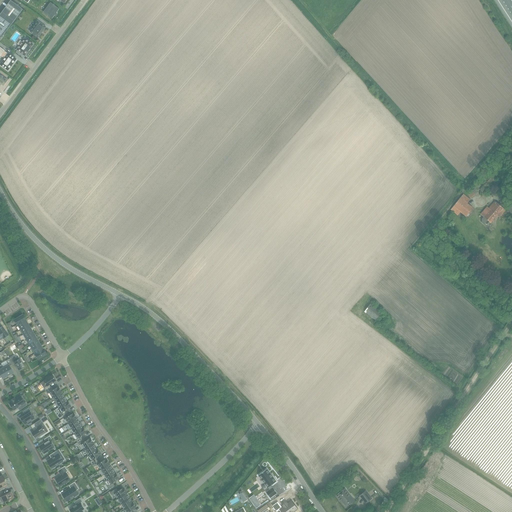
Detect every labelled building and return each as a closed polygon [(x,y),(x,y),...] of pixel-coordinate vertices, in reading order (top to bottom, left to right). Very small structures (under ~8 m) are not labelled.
[(23,9),(11,0),(0,14),(0,15),(12,24),(23,9)] [(50,3),(43,12),(52,19),(59,9),(54,5),(54,4),(53,5),(50,3)] [(12,24),(0,15),(0,37),(1,38),(12,24)] [(38,38),(38,37),(46,28),(46,27),(38,22),(38,21),(38,22),(30,31),(30,32),(38,37),(38,38)] [(20,46),(17,50),(25,56),(28,52),(30,48),(33,44),(25,38),(22,42),(20,41),(18,44),(20,46)] [(0,64),(8,71),(16,59),(8,53),(8,54),(4,51),(0,47),(0,56),(1,56),(5,58),(0,64)] [(475,189),(468,194),(470,198),(478,193),(475,189)] [(463,194),(451,209),(457,214),(460,210),(463,213),(469,205),(466,203),(469,199),(463,194)] [(484,217),(482,219),(482,223),(485,225),(488,224),(490,222),(490,223),(503,208),(495,201),(489,208),(490,209),(484,217)] [(364,312),(376,321),(383,312),(370,303),(364,312)] [(22,315),(14,320),(17,325),(25,320),(22,315)] [(26,320),(25,320),(17,325),(20,329),(28,325),(25,320),(26,320)] [(31,330),(28,325),(20,329),(23,334),(31,330)] [(34,335),(31,330),(23,334),(26,339),(34,335)] [(37,340),(34,335),(26,339),(29,344),(37,340)] [(40,344),(37,340),(29,344),(32,349),(40,344)] [(42,349),(40,344),(32,349),(35,354),(34,354),(43,349),(42,349)] [(4,356),(10,353),(8,348),(1,351),(4,356)] [(46,354),(43,349),(34,354),(37,359),(46,354)] [(14,356),(9,359),(12,365),(15,364),(18,370),(20,369),(21,369),(23,368),(23,367),(21,363),(23,363),(21,359),(20,360),(18,357),(15,358),(14,356)] [(12,365),(9,359),(6,361),(7,364),(3,367),(1,365),(8,377),(11,375),(10,374),(13,373),(9,367),(12,365)] [(40,383),(46,391),(52,387),(50,385),(56,380),(53,375),(50,377),(49,376),(46,378),(47,379),(40,383)] [(53,390),(52,387),(46,391),(47,394),(49,393),(53,398),(61,392),(62,392),(59,387),(58,387),(53,390)] [(62,394),(61,392),(53,398),(56,403),(64,397),(63,394),(62,394)] [(20,406),(21,409),(27,405),(25,402),(25,403),(21,396),(16,400),(14,398),(9,401),(11,403),(10,403),(10,404),(9,405),(11,408),(12,407),(14,410),(20,406)] [(66,400),(64,397),(56,403),(59,407),(67,402),(66,400)] [(67,402),(59,407),(62,412),(60,414),(62,417),(68,413),(70,412),(68,409),(71,407),(71,406),(68,401),(67,402)] [(26,415),(25,415),(20,419),(23,423),(24,422),(25,424),(34,418),(30,412),(31,412),(29,408),(24,411),(26,415)] [(64,419),(68,424),(76,419),(77,418),(74,413),(74,414),(73,413),(64,419)] [(37,429),(31,432),(36,440),(46,433),(44,430),(45,429),(44,428),(44,429),(42,426),(44,425),(43,423),(41,419),(40,420),(34,424),(37,429)] [(77,420),(76,419),(68,424),(71,429),(80,423),(78,420),(77,420)] [(82,426),(80,423),(71,429),(74,433),(82,428),(81,426),(82,426)] [(83,428),(82,428),(74,433),(77,439),(76,440),(77,443),(82,439),(81,437),(86,433),(86,432),(83,428)] [(39,446),(44,454),(54,447),(49,440),(52,439),(50,436),(44,439),(46,442),(39,446)] [(84,442),(82,439),(77,443),(79,445),(81,444),(84,449),(93,444),(93,443),(90,439),(90,438),(84,442)] [(97,450),(93,444),(84,449),(88,455),(97,450)] [(58,454),(61,452),(59,449),(54,453),(56,456),(47,461),(52,468),(63,461),(58,454)] [(97,449),(97,450),(88,455),(92,460),(90,462),(92,464),(97,461),(96,458),(101,455),(100,455),(101,454),(97,449)] [(99,463),(97,461),(92,464),(93,467),(97,465),(101,470),(109,464),(110,464),(107,459),(106,459),(99,463)] [(110,466),(109,464),(101,470),(104,474),(112,469),(111,466),(110,466)] [(61,475),(56,479),(60,486),(70,480),(66,473),(68,471),(65,466),(61,469),(58,471),(61,475)] [(114,472),(112,469),(104,474),(107,479),(115,474),(114,472)] [(267,469),(258,475),(268,488),(268,487),(270,489),(266,492),(270,498),(277,493),(273,487),(272,488),(270,486),(276,482),(267,469)] [(116,473),(115,474),(107,479),(110,484),(107,486),(109,490),(115,486),(113,483),(119,479),(119,478),(116,473)] [(75,482),(69,486),(71,488),(62,494),(63,495),(62,496),(64,498),(65,498),(67,502),(79,494),(76,490),(79,489),(75,482)] [(114,494),(118,499),(126,494),(127,493),(124,488),(123,488),(118,491),(116,488),(110,492),(112,495),(114,494)] [(344,490),(340,492),(336,495),(339,499),(340,499),(345,505),(348,503),(350,504),(353,502),(354,501),(349,495),(349,496),(344,490)] [(4,495),(3,492),(0,493),(0,501),(1,503),(7,500),(8,501),(14,498),(11,491),(4,495)] [(241,493),(239,494),(244,502),(248,500),(242,491),(240,492),(241,493)] [(361,496),(364,500),(367,503),(373,499),(366,492),(361,496)] [(127,495),(126,494),(118,499),(121,504),(129,498),(128,495),(127,495)] [(253,496),(250,499),(256,508),(259,506),(258,505),(259,504),(253,496)] [(73,507),(70,509),(71,511),(83,511),(82,510),(84,509),(80,503),(82,502),(80,498),(74,502),(76,505),(73,507)] [(131,501),(129,498),(121,504),(124,508),(132,503),(131,501)] [(278,502),(272,506),(277,511),(279,511),(281,510),(282,511),(292,511),(296,509),(291,501),(288,504),(287,503),(283,506),(284,507),(282,508),(281,506),(278,503),(279,503),(278,502)] [(133,503),(132,503),(124,508),(126,511),(129,511),(136,508),(136,507),(133,503)]
